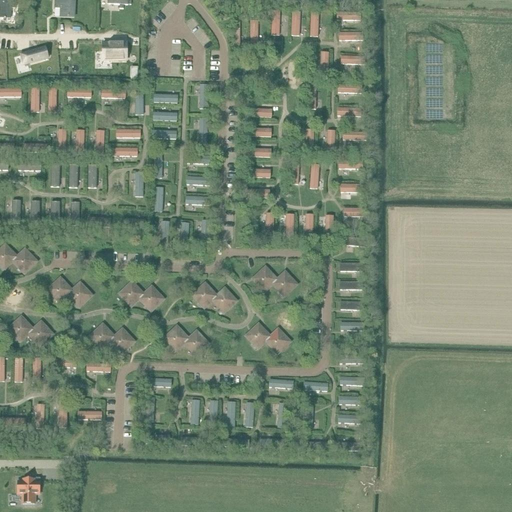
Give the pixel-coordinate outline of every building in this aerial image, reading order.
[(0,0),(0,18),(4,19),(4,21),(5,21),(5,19),(10,19),(11,9),(15,9),(15,0),(0,0)] [(55,0),(55,9),(60,9),(59,18),(75,19),(76,0),(55,0)] [(126,45),(102,45),(102,62),(126,62),(126,45)] [(45,50),(20,56),(23,67),(48,60),(45,50)] [(16,257),(18,255),(6,244),(0,249),(0,266),(5,272),(13,264),(14,265),(15,265),(13,263),(17,258),(16,257)] [(18,256),(18,255),(16,257),(17,258),(13,263),(15,265),(14,265),(25,277),(39,263),(26,249),(18,256)] [(363,275),(363,266),(338,266),(338,274),(363,275)] [(272,287),(273,288),(275,287),(273,285),(277,281),(276,279),(265,267),(250,280),(264,295),(272,287)] [(275,287),(273,288),(284,300),(298,286),(284,272),(276,279),(277,281),(273,285),(275,287)] [(68,298),(69,299),(70,298),(68,296),(73,292),(71,291),(72,289),(61,277),(46,291),(60,305),(68,298)] [(70,298),(69,299),(80,310),(94,297),(81,282),(73,290),(72,289),(71,291),(73,292),(68,296),(70,298)] [(140,300),(144,296),(131,282),(117,295),(131,310),(139,302),(140,303),(142,302),(140,300)] [(217,297),(216,296),(204,283),(190,297),(203,311),(212,304),(213,305),(214,303),(213,301),(217,297)] [(362,292),(362,284),(338,284),(338,292),(362,292)] [(143,294),(144,296),(140,300),(142,302),(140,303),(151,314),(164,301),(151,286),(143,294)] [(224,288),(216,296),(217,297),(213,301),(215,303),(213,305),(223,316),(237,303),(224,288)] [(363,313),(363,305),(338,304),(338,312),(363,313)] [(29,337),(30,338),(31,337),(29,335),(34,331),(32,329),(33,328),(22,316),(7,330),(21,345),(29,337)] [(31,337),(30,338),(40,350),(55,336),(42,321),(34,329),(33,328),(32,329),(34,331),(29,335),(31,337)] [(114,337),(115,336),(104,324),(89,337),(102,352),(110,344),(111,345),(112,344),(111,342),(115,338),(114,337)] [(269,336),(270,336),(258,324),(244,338),(257,352),(265,344),(266,346),(268,344),(266,342),(271,338),(269,336)] [(364,334),(364,325),(339,325),(339,333),(364,334)] [(188,339),(188,338),(177,326),(162,340),(176,354),(184,346),(185,348),(186,346),(185,344),(189,340),(188,339)] [(115,336),(114,337),(115,338),(111,342),(112,344),(111,345),(122,357),(137,343),(123,329),(115,336)] [(278,329),(270,336),(269,336),(271,338),(266,342),(268,344),(266,346),(277,357),(292,343),(278,329)] [(196,331),(188,338),(188,339),(189,340),(185,344),(186,346),(185,348),(195,359),(210,345),(196,331)] [(22,359),(13,359),(13,384),(22,384),(22,359)] [(40,359),(31,359),(31,383),(40,383),(40,359)] [(76,369),(76,360),(51,359),(51,368),(76,369)] [(360,367),(360,359),(336,359),(336,367),(360,367)] [(110,374),(110,365),(85,364),(85,373),(110,374)] [(361,389),(361,381),(337,380),(337,388),(361,389)] [(171,390),(171,382),(146,381),(146,389),(171,390)] [(291,392),(292,384),(267,383),(267,391),(291,392)] [(326,393),(327,385),(303,384),(302,392),(326,393)] [(154,398),(146,398),(145,422),(153,423),(154,398)] [(362,408),(362,400),(337,400),(337,408),(362,408)] [(199,401),(191,401),(189,425),(198,425),(199,401)] [(217,402),(209,402),(208,426),(216,426),(217,402)] [(234,403),(226,403),(225,427),(233,427),(234,403)] [(66,404),(57,404),(57,428),(66,428),(66,404)] [(253,404),(245,404),(244,428),(252,428),(253,404)] [(286,405),(278,404),(277,429),(285,429),(286,405)] [(43,405),(34,405),(34,429),(43,429),(43,405)] [(313,407),(305,406),(304,431),(312,431),(313,407)] [(100,421),(101,412),(76,412),(76,421),(100,421)] [(28,427),(28,418),(4,418),(3,427),(28,427)] [(361,427),(361,419),(337,418),(336,427),(361,427)] [(168,444),(168,436),(144,435),(144,443),(168,444)] [(204,446),(205,438),(180,438),(180,446),(204,446)] [(249,448),(249,440),(225,439),(225,447),(249,448)] [(285,448),(285,440),(261,439),(260,447),(285,448)] [(327,450),(327,442),(303,442),(302,450),(327,450)] [(360,450),(360,442),(336,442),(336,450),(360,450)] [(24,484),(17,483),(17,495),(22,495),(22,505),(34,505),(34,495),(39,495),(39,480),(33,480),(33,481),(24,481),(24,484)]
